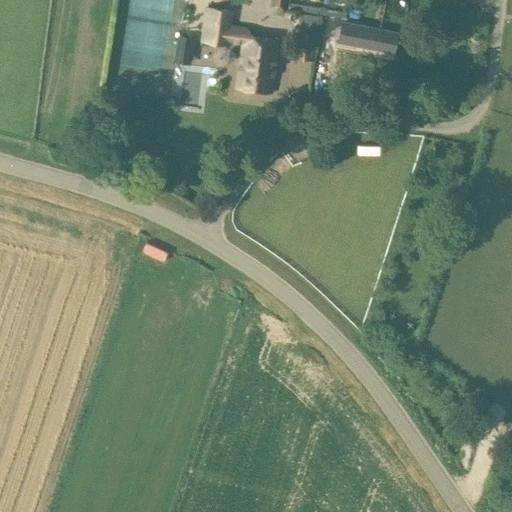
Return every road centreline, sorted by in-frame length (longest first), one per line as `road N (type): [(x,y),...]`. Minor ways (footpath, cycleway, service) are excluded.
road 1 (unclassified): [(203,236),(253,160),(286,132),(340,120),(462,127),(477,117),(498,0)]
road 2 (unclassified): [(203,236),(340,346),(459,511)]
road 3 (unclassified): [(203,236),(141,208),(0,167)]
